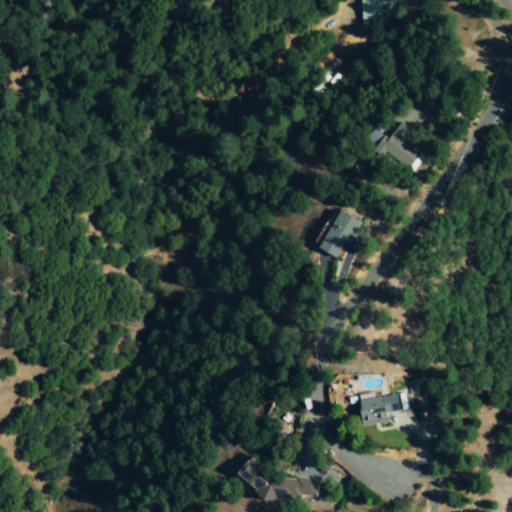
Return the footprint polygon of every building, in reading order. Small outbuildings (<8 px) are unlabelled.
[(359,0),(361,25),(384,24),(384,13),(394,12),(393,0),(359,0)] [(396,172),(409,156),(395,145),(402,135),(388,125),(377,141),(363,130),(354,142),(362,149),(359,152),(368,159),(372,154),(396,172)] [(303,253),(322,264),(344,226),(325,215),(303,253)] [(383,391),(385,409),(393,409),(391,390),(383,391)] [(344,425),(373,420),(372,411),(384,409),(381,392),(340,399),(344,425)] [(305,496),(307,478),(231,468),(230,478),(244,480),(241,497),(260,500),(260,495),(288,499),(288,494),(305,496)]
